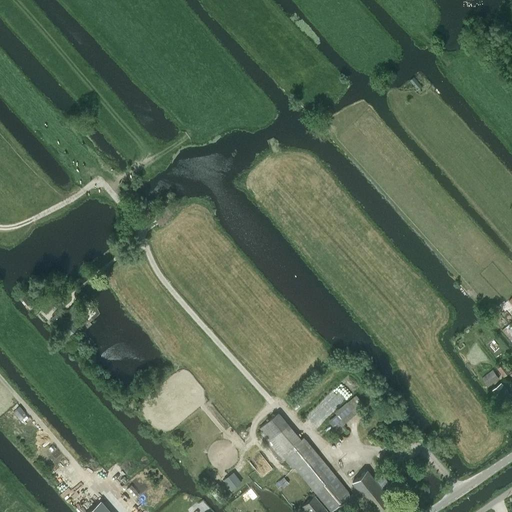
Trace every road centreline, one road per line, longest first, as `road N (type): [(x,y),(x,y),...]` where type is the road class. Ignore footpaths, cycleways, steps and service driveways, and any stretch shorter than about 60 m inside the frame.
road 1 (track): [(461,492),(418,451),(330,449),(271,403),(166,285),(137,227),(99,182),(0,230)]
road 2 (track): [(88,474),(0,375)]
